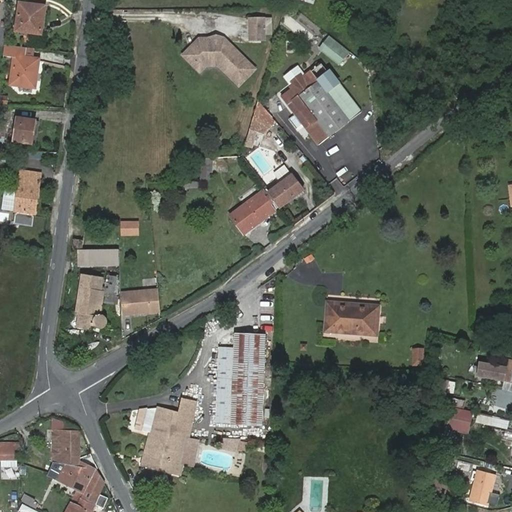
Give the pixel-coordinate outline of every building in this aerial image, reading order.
[(31,0),(30,6),(45,8),(46,0),(31,0)] [(23,5),(19,33),(41,36),(45,8),(30,6),(23,5)] [(265,21),(250,21),(250,41),(265,41),(265,21)] [(338,66),(349,52),(327,35),(316,49),(338,66)] [(183,58),(192,67),(199,60),(206,67),(210,63),(220,63),(230,72),(227,74),(239,86),(255,70),(224,40),(222,40),(211,40),(200,40),(183,58)] [(24,48),(5,46),(4,55),(15,58),(10,83),(34,87),(39,61),(34,60),(23,58),(24,48)] [(36,49),(24,48),(23,58),(34,60),(36,49)] [(206,67),(199,60),(192,67),(199,74),(206,67)] [(230,72),(220,63),(210,63),(206,67),(219,66),(227,74),(230,72)] [(321,146),(330,139),(351,123),(320,82),(313,72),(306,78),(307,80),(294,90),(285,96),(291,104),(293,103),(295,105),(293,107),(321,146)] [(320,82),(351,123),(361,116),(331,75),(320,82)] [(259,105),(249,115),(266,130),(275,120),(259,105)] [(32,142),(35,121),(17,118),(14,140),(32,142)] [(257,132),(252,131),(246,149),(252,150),(257,132)] [(211,181),(211,157),(202,157),(203,186),(211,181)] [(270,193),(281,208),(303,192),(285,167),(274,175),(281,185),(270,193)] [(19,185),(15,212),(34,214),(38,187),(39,176),(20,174),(19,185)] [(268,190),(230,218),(244,236),(281,208),(270,193),(268,190)] [(138,221),(119,221),(119,236),(138,236),(138,221)] [(84,242),(75,241),(73,249),(82,250),(84,242)] [(119,269),(118,253),(73,254),(74,274),(119,273),(119,269)] [(79,314),(77,328),(91,329),(91,327),(94,327),(95,329),(96,329),(96,330),(98,331),(99,331),(100,331),(101,331),(102,331),(104,330),(106,327),(107,326),(107,324),(107,323),(107,321),(106,318),(106,317),(105,316),(103,315),(102,314),(101,314),(104,292),(102,292),(104,279),(82,275),(76,314),(79,314)] [(157,288),(120,292),(122,317),(160,313),(157,288)] [(350,309),(350,307),(326,306),(325,335),(376,338),(377,308),(358,307),(358,309),(350,309)] [(215,428),(229,429),(259,430),(263,340),(233,339),(233,353),(218,352),(215,428)] [(422,354),(412,354),(412,370),(422,370),(422,354)] [(511,382),(511,362),(509,362),(508,369),(481,365),(480,377),(511,382)] [(446,381),(444,393),(453,394),(454,382),(446,381)] [(439,394),(437,402),(463,408),(465,400),(439,394)] [(151,433),(142,459),(167,466),(165,471),(176,475),(186,439),(189,440),(195,402),(183,400),(180,411),(157,408),(151,431),(151,433)] [(151,433),(157,408),(147,409),(142,430),(151,433)] [(468,434),(470,411),(447,408),(445,432),(468,434)] [(476,414),(474,422),(490,427),(492,418),(476,414)] [(59,463),(64,463),(79,464),(79,462),(80,458),(80,432),(52,431),(52,463),(59,463)] [(0,459),(18,461),(19,445),(0,443),(0,459)] [(167,466),(142,459),(141,464),(165,471),(167,466)] [(83,493),(95,470),(79,462),(79,464),(64,463),(57,479),(76,490),(83,493)] [(59,463),(52,463),(47,476),(53,478),(59,463)] [(76,490),(63,511),(90,511),(103,484),(95,470),(83,493),(76,490)] [(478,483),(472,508),(488,511),(493,486),(478,483)] [(23,493),(20,500),(35,508),(37,504),(33,501),(34,499),(23,493)]
